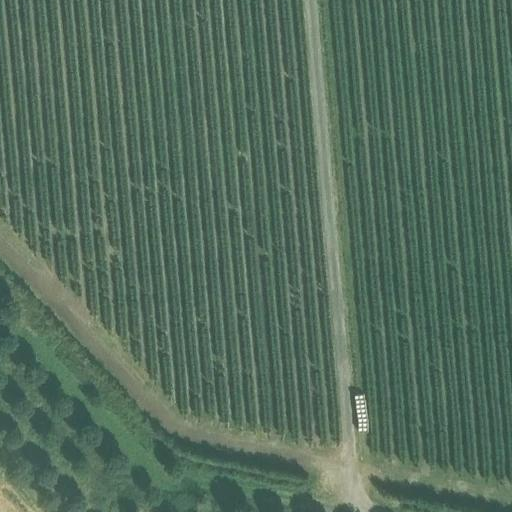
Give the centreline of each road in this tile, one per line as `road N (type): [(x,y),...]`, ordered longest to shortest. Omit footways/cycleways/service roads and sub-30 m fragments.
road 1 (track): [(307,0),(348,483),(343,511)]
road 2 (track): [(343,511),(188,479),(144,454),(0,300)]
